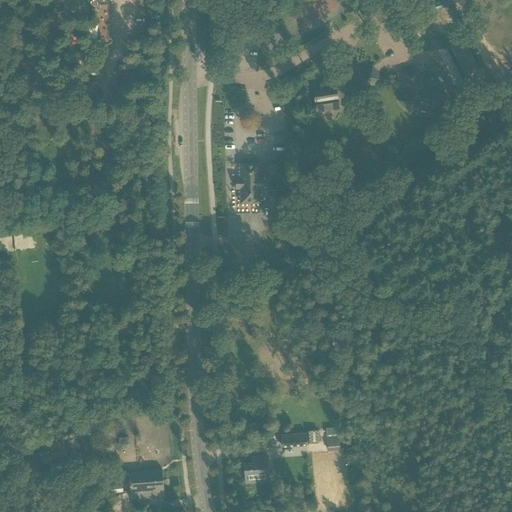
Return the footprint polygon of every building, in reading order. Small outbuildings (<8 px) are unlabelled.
[(64,2),(56,3),(56,12),(64,12),(64,13),(88,12),(87,0),(83,0),(79,0),(79,1),(64,1),(64,2)] [(503,0),(499,0),(495,4),(502,10),(508,4),(503,0)] [(483,13),(486,19),(496,15),(493,9),(483,13)] [(499,50),(507,45),(494,25),(486,30),(499,50)] [(273,31),(269,52),(277,53),(281,32),(273,31)] [(365,36),(355,41),(361,55),(356,57),(360,64),(375,57),(365,36)] [(446,48),(461,79),(480,70),(464,39),(446,48)] [(346,84),(356,99),(382,81),(372,66),(346,84)] [(399,101),(406,108),(410,113),(418,105),(443,112),(447,97),(422,90),(417,70),(402,74),(407,93),(399,101)] [(472,85),(473,87),(468,89),(473,100),(488,94),(483,81),(472,85)] [(313,91),(316,105),(317,113),(339,109),(335,88),(313,91)] [(453,91),(449,96),(454,100),(458,95),(453,91)] [(259,164),(249,164),(239,164),(240,179),(236,179),(236,189),(240,189),(240,204),(260,204),(260,192),(270,192),(270,176),(260,176),(259,164)] [(500,241),(501,243),(507,239),(501,229),(492,235),(496,240),(496,239),(498,242),(500,241)] [(281,435),(282,448),(307,446),(306,434),(281,435)] [(339,437),(326,438),(327,444),(327,451),(340,451),(339,443),(339,437)] [(252,464),(244,465),(245,483),(261,482),(261,476),(269,476),(267,457),(251,458),(252,464)] [(129,473),(131,500),(164,497),(162,470),(129,473)]
